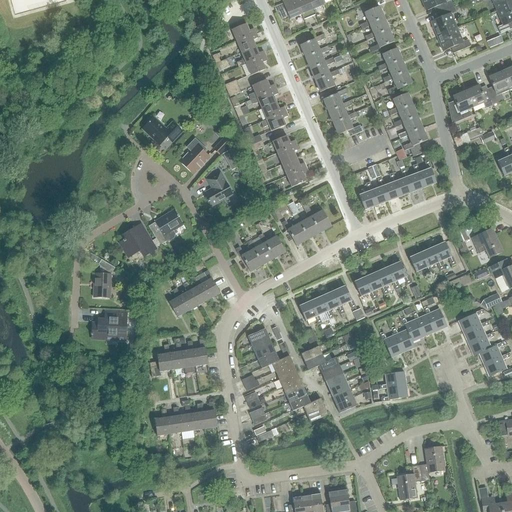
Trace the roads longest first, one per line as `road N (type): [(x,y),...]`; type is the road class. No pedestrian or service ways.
road 1 (residential): [(74,315),(84,239),(147,202),(160,175),(184,194),(243,301)]
road 2 (residential): [(358,235),(259,0)]
road 3 (residential): [(239,465),(220,341),(243,301)]
road 4 (residential): [(359,464),(252,480),(239,465)]
